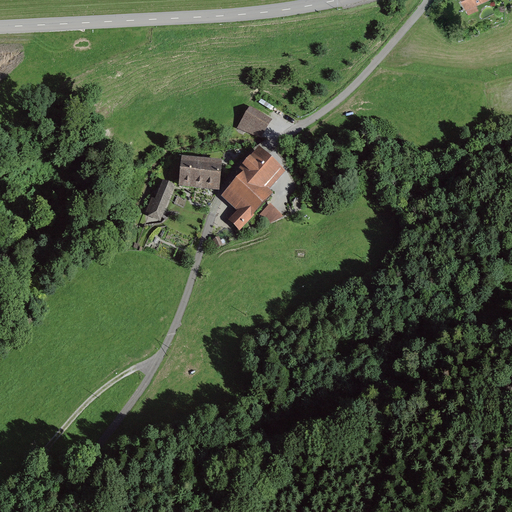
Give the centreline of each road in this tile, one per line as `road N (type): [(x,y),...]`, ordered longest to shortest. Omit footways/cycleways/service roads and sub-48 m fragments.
road 1 (track): [(61,511),(76,477),(151,374),(225,186),(250,157),(338,100),(428,0)]
road 2 (tertiary): [(0,27),(275,12),(337,0)]
road 3 (track): [(158,360),(97,395),(0,492)]
